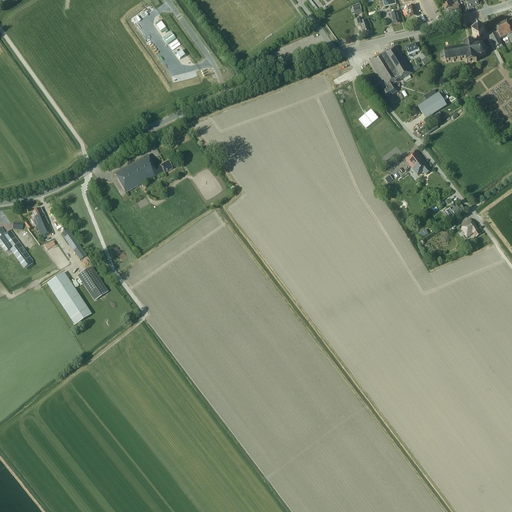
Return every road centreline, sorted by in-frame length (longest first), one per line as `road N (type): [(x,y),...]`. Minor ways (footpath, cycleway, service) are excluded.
road 1 (tertiary): [(0,203),(64,185),(188,110),(336,52)]
road 2 (unclassified): [(511,265),(343,50)]
road 3 (track): [(144,307),(84,212),(90,169)]
road 4 (tertiary): [(343,50),(487,12)]
